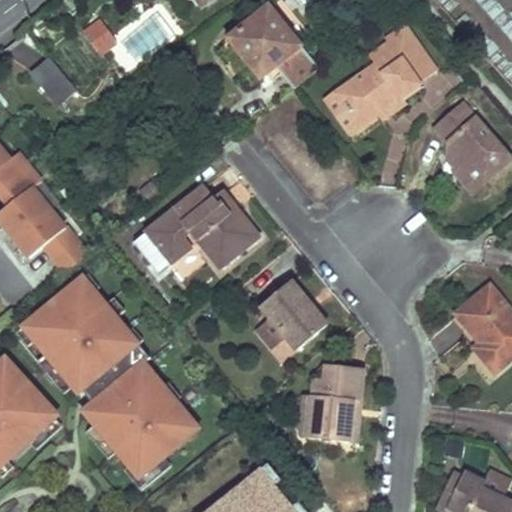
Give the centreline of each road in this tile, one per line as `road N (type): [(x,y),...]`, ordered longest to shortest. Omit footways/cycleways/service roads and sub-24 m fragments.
road 1 (residential): [(396,511),(405,361),(349,276)]
road 2 (residential): [(349,276),(235,146)]
